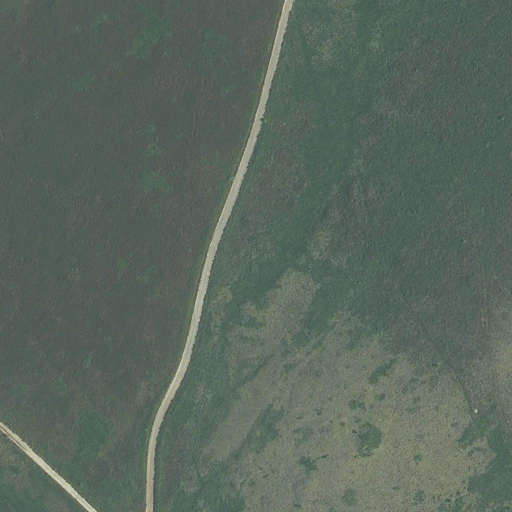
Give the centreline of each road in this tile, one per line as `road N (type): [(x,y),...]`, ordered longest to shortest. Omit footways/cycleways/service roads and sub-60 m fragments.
road 1 (unknown): [(151,511),(156,434),(184,367),(291,0)]
road 2 (unknown): [(92,511),(0,425)]
